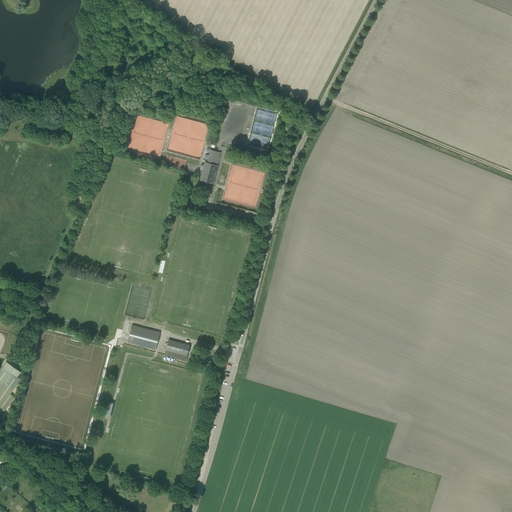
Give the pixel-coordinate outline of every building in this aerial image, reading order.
[(198,131),(197,138),(194,137),(192,143),(196,144),(196,145),(200,146),(203,148),(209,125),(207,124),(178,116),(177,118),(175,123),(180,124),(180,126),(182,127),(183,125),(185,126),(188,121),(186,126),(187,125),(189,120),(195,121),(193,128),(198,131)] [(221,152),(213,151),(211,160),(208,159),(207,162),(205,162),(200,181),(213,184),(218,166),(217,165),(221,152)] [(132,325),(127,342),(155,350),(160,332),(132,325)] [(168,339),(166,350),(179,353),(177,358),(186,360),(187,356),(187,353),(188,351),(190,345),(188,345),(181,343),(168,339)] [(21,372),(6,362),(0,370),(0,416),(0,417),(14,397),(10,394),(21,379),(17,377),(21,372)]
